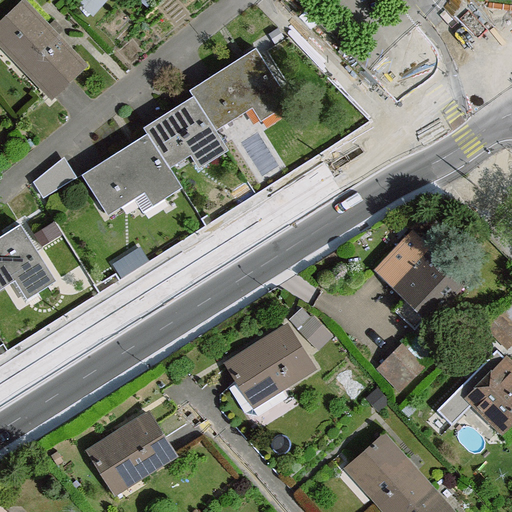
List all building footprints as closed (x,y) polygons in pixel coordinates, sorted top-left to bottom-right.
[(105,0),(87,0),(83,5),(93,14),(105,0)] [(85,65),(25,2),(0,25),(0,28),(13,43),(8,48),(53,96),(85,65)] [(289,100),(257,49),(191,90),(195,96),(214,128),(261,98),(269,111),(289,100)] [(214,128),(195,96),(145,128),(149,134),(169,165),(199,146),(208,159),(227,147),(214,128)] [(169,165),(149,134),(83,175),(108,212),(134,196),(144,213),(165,200),(163,196),(181,185),(169,165)] [(62,161),(35,183),(45,198),(76,178),(62,161)] [(57,281),(21,225),(0,238),(0,286),(19,274),(18,271),(21,269),(23,272),(37,294),(57,281)] [(414,233),(380,268),(397,283),(430,249),(414,233)] [(442,242),(433,252),(462,280),(471,271),(442,242)] [(430,249),(397,283),(409,295),(395,309),(415,329),(429,314),(430,316),(453,292),(459,298),(470,288),(462,280),(433,252),(430,249)] [(511,344),(511,324),(503,315),(491,327),(510,346),(511,344)] [(288,328),(230,364),(240,382),(231,388),(246,413),(259,416),(287,398),(281,388),(313,368),(288,328)] [(424,367),(402,345),(379,368),(403,390),(424,367)] [(511,373),(505,367),(473,399),(504,428),(511,419),(511,373)] [(176,454),(151,414),(92,451),(113,485),(138,469),(143,475),(176,454)] [(402,511),(430,487),(385,436),(355,463),(375,486),(369,491),(383,507),(388,511),(402,511)] [(452,511),(430,487),(402,511),(452,511)]
